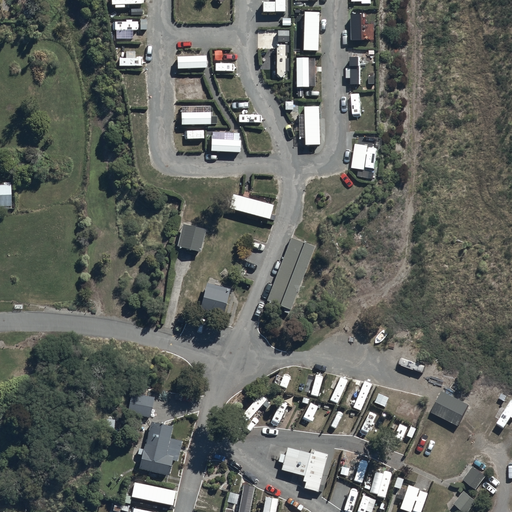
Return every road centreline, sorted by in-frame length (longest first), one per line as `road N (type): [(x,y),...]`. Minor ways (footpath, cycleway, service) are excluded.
road 1 (unclassified): [(0,317),(111,326),(235,358),(292,357),(336,352),(367,291)]
road 2 (track): [(498,511),(509,476),(504,443),(486,435),(470,441),(451,454),(441,477)]
